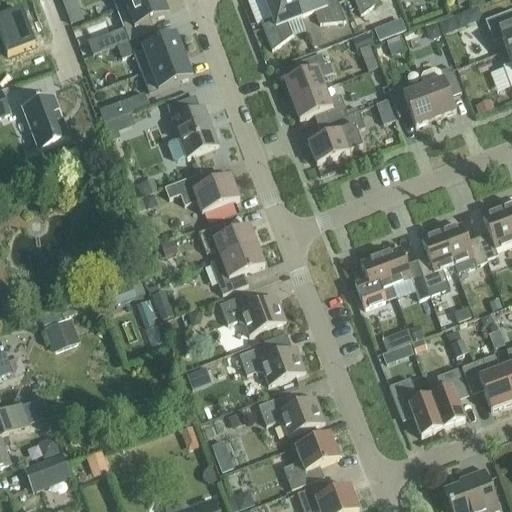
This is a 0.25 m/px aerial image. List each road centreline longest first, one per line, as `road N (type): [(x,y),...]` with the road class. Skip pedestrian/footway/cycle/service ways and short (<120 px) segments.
road 1 (residential): [(381,481),(286,239)]
road 2 (residential): [(286,239),(193,0)]
road 3 (residential): [(286,239),(511,153)]
road 4 (residential): [(381,481),(511,432)]
